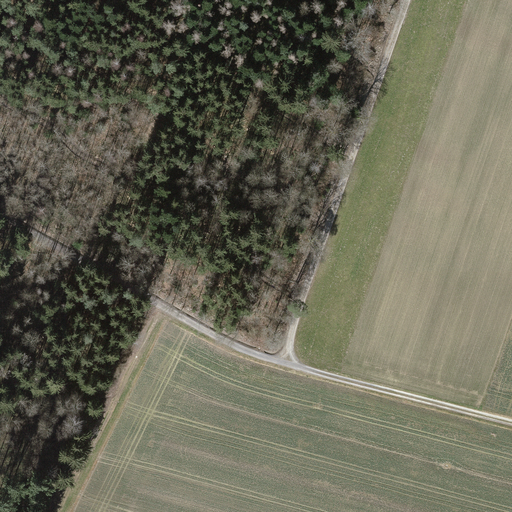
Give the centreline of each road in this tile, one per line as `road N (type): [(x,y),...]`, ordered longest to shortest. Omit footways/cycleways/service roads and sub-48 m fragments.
road 1 (track): [(287,363),(407,0)]
road 2 (track): [(287,363),(199,326),(0,213)]
road 3 (track): [(511,421),(287,363)]
